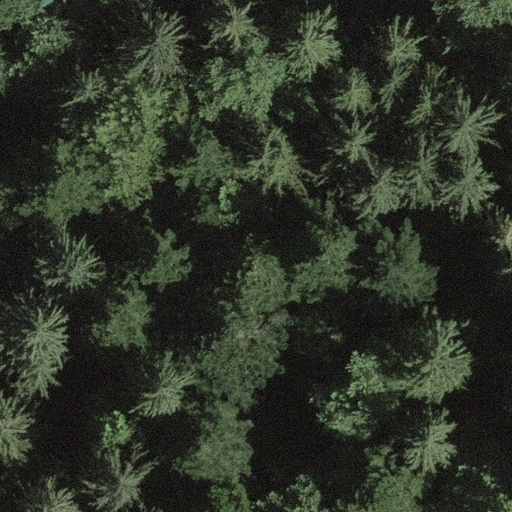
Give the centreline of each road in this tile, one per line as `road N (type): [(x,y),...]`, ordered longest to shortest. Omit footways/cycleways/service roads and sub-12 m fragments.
road 1 (track): [(357,0),(435,64),(511,153)]
road 2 (track): [(511,397),(433,511)]
